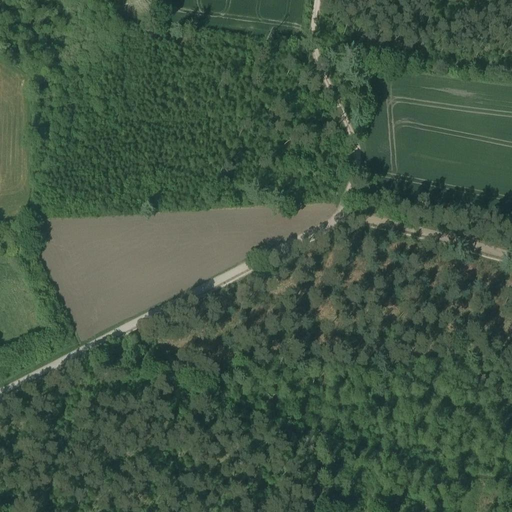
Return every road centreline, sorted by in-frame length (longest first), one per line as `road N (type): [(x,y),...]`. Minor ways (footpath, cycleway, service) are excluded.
road 1 (track): [(342,219),(0,393)]
road 2 (track): [(319,0),(312,45),(359,155),(342,219)]
road 3 (track): [(342,219),(362,217),(511,258)]
